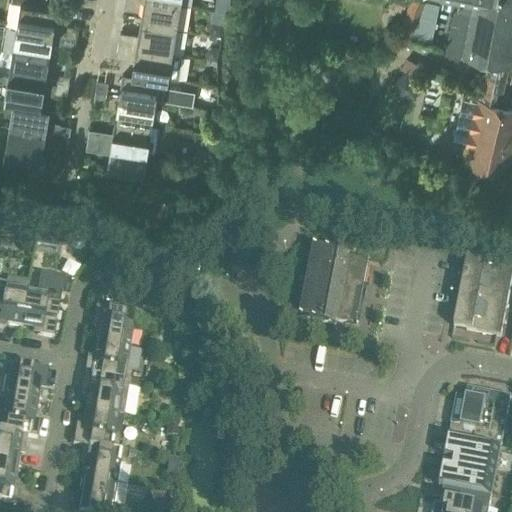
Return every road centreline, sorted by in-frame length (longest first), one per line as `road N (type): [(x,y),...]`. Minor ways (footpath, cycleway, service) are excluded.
road 1 (residential): [(290,497),(277,323),(250,305),(104,285),(80,299),(64,369)]
road 2 (residential): [(358,491),(406,481),(433,388),(471,373),(511,379)]
road 3 (residential): [(64,369),(46,509)]
